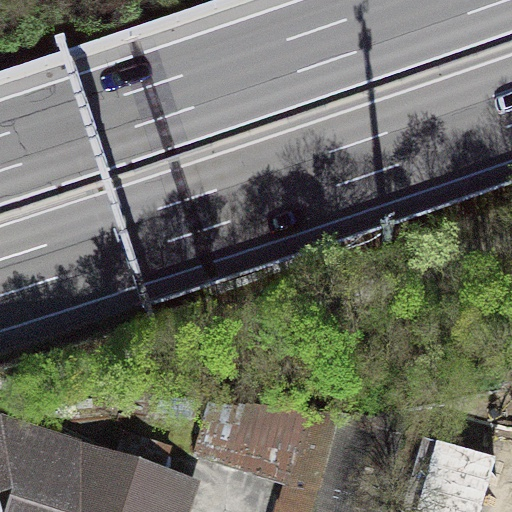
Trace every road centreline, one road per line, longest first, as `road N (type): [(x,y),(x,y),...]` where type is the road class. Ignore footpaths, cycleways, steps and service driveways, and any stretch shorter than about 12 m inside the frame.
road 1 (motorway): [(0,277),(511,107)]
road 2 (motorway): [(455,0),(0,151)]
